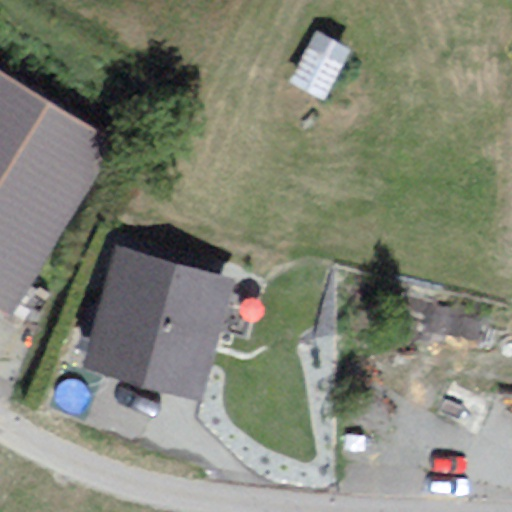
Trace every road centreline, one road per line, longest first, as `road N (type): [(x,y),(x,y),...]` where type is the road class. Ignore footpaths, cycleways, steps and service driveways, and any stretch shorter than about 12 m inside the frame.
road 1 (track): [(511,285),(336,229),(297,190),(270,95),(274,57),(299,30),(300,0)]
road 2 (residential): [(325,511),(93,485),(0,430)]
